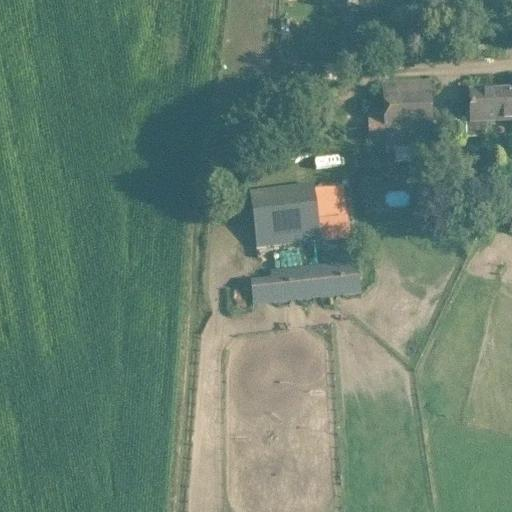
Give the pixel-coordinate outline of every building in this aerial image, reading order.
[(337,0),(336,11),(346,11),(346,13),(350,14),(350,12),(366,13),(367,0),(337,0)] [(430,84),(404,85),(382,87),(383,112),(367,113),(368,131),(369,150),(382,150),(434,146),(430,84)] [(511,93),(470,95),(470,116),(465,116),(466,140),(487,139),(486,127),(511,126),(511,93)] [(342,192),(251,203),(257,253),(348,242),(342,192)] [(357,265),(270,274),(271,279),(273,305),(330,299),(360,296),(357,265)]
